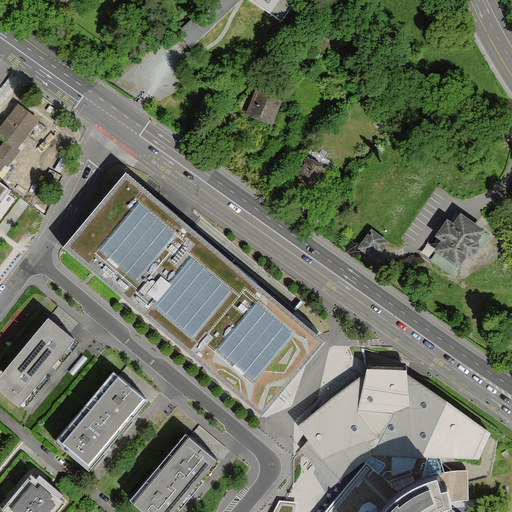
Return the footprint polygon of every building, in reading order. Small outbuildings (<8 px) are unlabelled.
[(209,0),(175,31),(191,47),(240,0),(250,0),(281,23),(295,4),(289,0),(209,0)] [(258,94),(251,113),(272,121),(281,100),(268,95),(266,98),(258,94)] [(26,106),(0,140),(0,183),(10,191),(57,129),(26,106)] [(325,170),(309,159),(306,163),(303,161),(300,166),(303,168),(298,175),(313,186),(314,185),(318,187),(322,180),(319,178),(325,170)] [(83,220),(61,247),(62,248),(91,273),(93,274),(95,276),(122,299),(203,367),(261,416),(279,395),(296,374),(324,342),(142,188),(123,172),(83,220)] [(0,204),(10,191),(0,183),(0,204)] [(440,243),(434,252),(436,254),(457,269),(464,260),(471,259),(478,250),(477,242),(484,231),(461,215),(453,226),(446,221),(433,238),(440,243)] [(388,240),(370,228),(357,247),(370,256),(374,250),(379,253),(388,240)] [(452,275),(457,269),(436,254),(430,259),(452,275)] [(49,317),(24,348),(50,370),(75,339),(49,317)] [(50,370),(24,348),(0,375),(0,389),(20,406),(50,370)] [(402,470),(426,467),(429,457),(440,457),(479,459),(491,432),(416,379),(412,376),(409,374),(407,364),(369,362),(367,371),(356,379),(315,411),(297,425),(308,440),(309,441),(332,470),(340,480),(364,461),(366,463),(382,475),(402,470)] [(119,376),(91,408),(118,430),(145,397),(119,376)] [(241,407),(206,377),(203,381),(238,410),(241,407)] [(90,464),(118,430),(91,408),(63,442),(90,464)] [(191,436),(162,470),(188,491),(216,458),(191,436)] [(309,441),(308,440),(300,449),(330,488),(340,480),(332,470),(309,441)] [(444,471),(440,457),(429,457),(426,467),(424,476),(438,472),(444,471)] [(381,511),(387,504),(402,491),(382,475),(366,463),(324,511),(381,511)] [(402,470),(382,475),(402,491),(424,476),(426,467),(402,470)] [(145,511),(170,511),(188,491),(162,470),(134,503),(145,511)] [(444,471),(438,472),(441,487),(449,485),(452,502),(469,500),(468,470),(456,470),(444,471)] [(441,487),(438,472),(424,476),(402,491),(387,504),(381,511),(429,511),(434,509),(446,504),(452,502),(449,485),(441,487)] [(32,473),(6,504),(15,511),(56,511),(66,502),(60,497),(63,494),(40,474),(37,478),(32,473)] [(295,511),(297,502),(284,500),(279,500),(274,511),(273,511),(295,511)]
